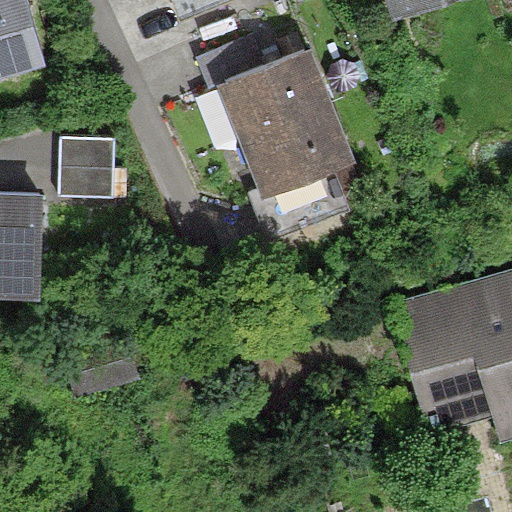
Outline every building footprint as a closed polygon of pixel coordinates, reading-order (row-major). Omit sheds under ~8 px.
[(0,0),(0,62),(47,49),(33,0),(0,0)] [(217,69),(255,53),(246,30),(196,50),(208,80),(220,75),(217,69)] [(220,75),(239,124),(333,87),(311,32),(282,43),(268,49),(255,53),(217,69),(220,75)] [(356,145),(333,87),(239,124),(262,182),(317,161),(356,145)] [(117,131),(62,130),(60,190),(115,191),(117,131)] [(0,276),(48,278),(51,174),(0,172),(0,276)] [(511,261),(393,296),(431,426),(494,407),(502,434),(511,431),(511,261)]
